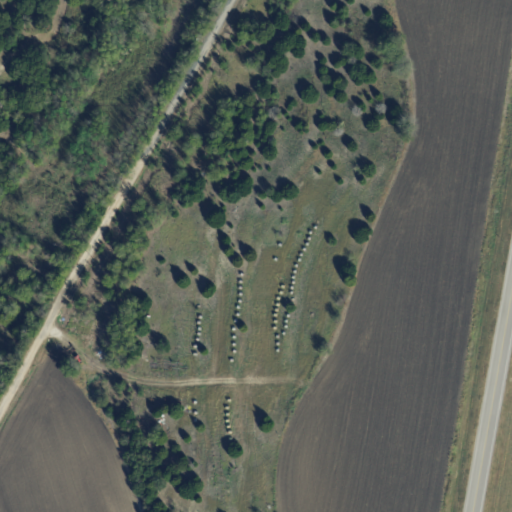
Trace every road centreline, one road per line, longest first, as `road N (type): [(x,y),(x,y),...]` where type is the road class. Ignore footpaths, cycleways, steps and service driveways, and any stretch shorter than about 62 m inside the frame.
road 1 (residential): [(230,0),(0,412)]
road 2 (tertiary): [(511,283),(472,511)]
